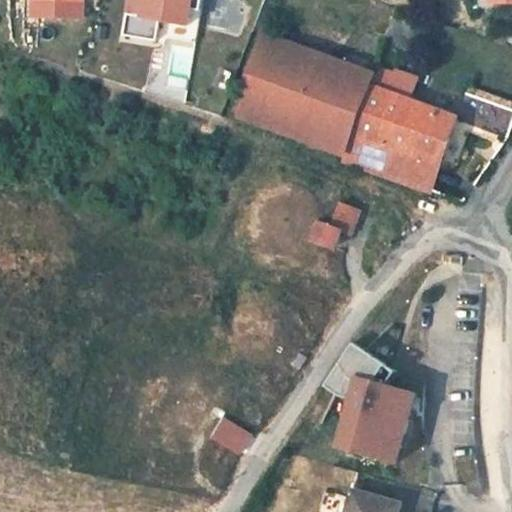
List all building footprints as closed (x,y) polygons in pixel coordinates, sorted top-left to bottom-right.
[(196,43),(203,0),(129,0),(124,35),(157,41),(158,36),(196,43)] [(234,114),(348,153),(371,86),(376,73),(263,34),(234,114)] [(380,68),(375,87),(410,97),(418,68),(397,62),(395,72),(380,68)] [(347,158),(432,188),(441,165),(444,166),(449,166),(455,164),(459,161),(470,129),(494,138),(498,126),(460,114),(410,97),(375,87),(371,86),(348,153),(347,158)] [(511,131),(511,106),(468,92),(460,114),(498,126),(511,131)] [(315,237),(335,245),(341,226),(351,230),(359,206),(339,199),(331,223),(322,219),(315,237)] [(356,401),(343,447),(389,461),(393,446),(404,449),(414,413),(418,397),(419,396),(390,388),(378,384),(379,381),(389,365),(357,345),(329,387),(344,398),(356,401)] [(379,381),(378,384),(390,388),(400,372),(389,365),(379,381)] [(418,397),(414,413),(425,416),(426,400),(418,397)] [(389,461),(401,464),(404,449),(393,446),(389,461)] [(398,511),(401,504),(354,492),(348,511),(398,511)]
